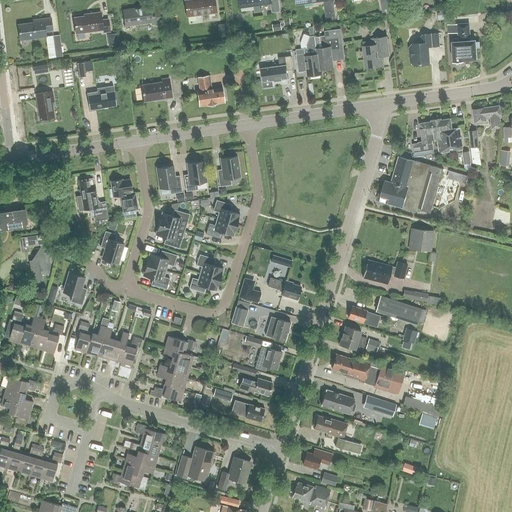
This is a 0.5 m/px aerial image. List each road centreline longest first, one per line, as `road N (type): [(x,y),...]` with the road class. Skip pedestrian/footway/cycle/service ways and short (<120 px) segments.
road 1 (unclassified): [(280,451),(378,105)]
road 2 (residential): [(247,124),(258,199),(227,302),(207,315),(125,289)]
road 3 (residential): [(280,451),(95,390)]
road 4 (residential): [(137,141),(148,213),(125,289)]
road 5 (tertiary): [(378,105),(511,80)]
road 6 (tertiary): [(247,124),(378,105)]
road 7 (tertiary): [(11,160),(137,141)]
